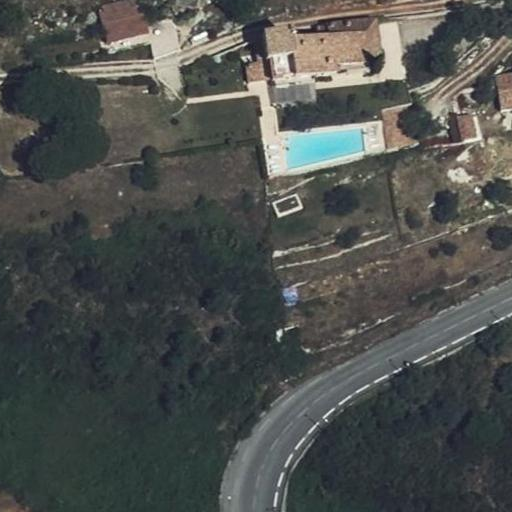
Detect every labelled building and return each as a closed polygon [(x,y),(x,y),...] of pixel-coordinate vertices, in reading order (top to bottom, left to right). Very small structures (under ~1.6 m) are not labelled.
[(258,35),(263,62),(271,62),(273,81),(365,70),(364,63),(383,61),(375,13),(324,20),(327,35),(288,41),(287,32),(258,35)] [(149,29),(148,22),(146,14),(110,17),(111,33),(149,29)] [(171,21),(148,22),(149,29),(150,56),(174,54),(171,21)] [(271,62),(263,62),(250,64),(253,83),(273,81),(271,62)] [(511,71),(496,75),(501,109),(511,107),(511,71)] [(414,146),(409,103),(391,104),(392,150),(414,146)] [(378,106),(384,150),(385,151),(392,150),(391,104),(378,106)]
